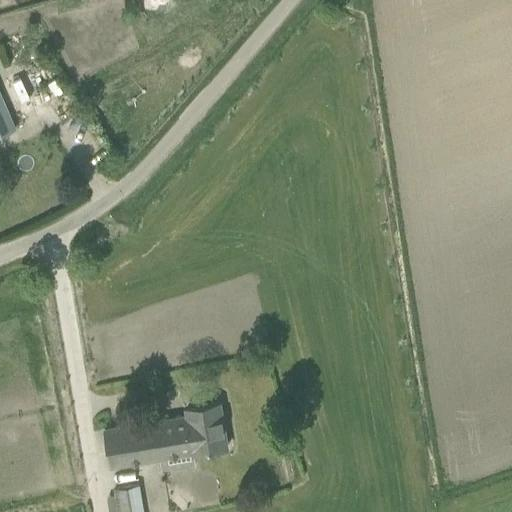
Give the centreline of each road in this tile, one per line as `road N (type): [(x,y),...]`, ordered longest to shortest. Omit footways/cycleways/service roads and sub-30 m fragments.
road 1 (track): [(364,0),(442,511)]
road 2 (unclassified): [(0,260),(73,228),(137,179),(297,0)]
